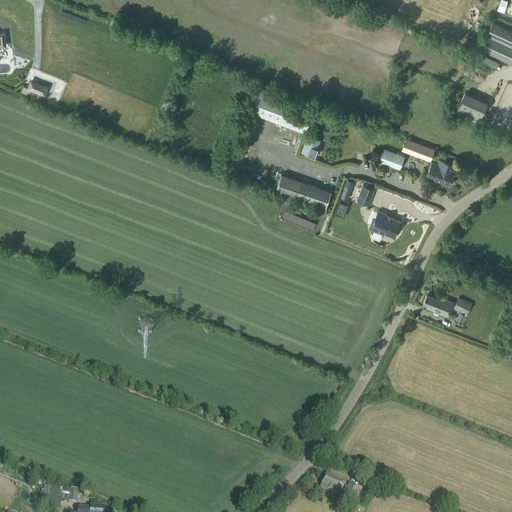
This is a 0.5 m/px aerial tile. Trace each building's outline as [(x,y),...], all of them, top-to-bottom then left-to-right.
[(504,0),(500,0),(497,9),(503,12),(507,1),(504,0)] [(511,7),(506,5),(503,15),(511,17),(511,7)] [(511,32),(492,23),(480,50),(511,64),(511,32)] [(485,55),(483,60),(497,67),(500,62),(485,55)] [(23,86),(21,92),(40,99),(42,95),(45,96),(49,86),(31,79),(27,87),(23,86)] [(246,108),(304,131),(314,106),(256,84),(246,108)] [(456,112),(478,122),(488,103),(466,93),(456,112)] [(308,134),(301,151),(312,155),(319,138),(308,134)] [(434,148),(405,138),(401,150),(429,160),(434,148)] [(400,170),(405,156),(384,148),(378,162),(400,170)] [(431,164),(428,170),(436,173),(434,178),(450,184),(454,173),(452,172),(455,165),(440,159),(437,166),(431,164)] [(281,173),(275,192),(324,210),(331,191),(281,173)] [(375,188),(363,184),(356,200),(368,204),(375,188)] [(341,195),(348,197),(351,190),(343,188),(341,195)] [(344,215),(349,203),(342,200),(337,212),(344,215)] [(314,230),(318,222),(287,209),(283,217),(314,230)] [(398,225),(399,220),(386,215),(386,214),(378,210),(375,218),(372,217),(368,228),(382,233),(383,232),(393,236),(395,231),(398,232),(400,226),(398,225)] [(427,294),(423,303),(428,305),(426,307),(448,316),(453,302),(438,295),(437,298),(427,294)] [(460,311),(465,314),(466,314),(471,303),(459,296),(453,308),(460,311)] [(459,312),(455,320),(461,323),(465,314),(460,311),(459,312)] [(345,494),(343,499),(356,503),(361,488),(349,483),(347,489),(343,487),(345,482),(327,474),(321,487),(339,495),(341,492),(345,494)] [(45,496),(53,498),(54,488),(47,487),(45,496)] [(68,503),(76,504),(78,492),(71,489),(63,488),(63,489),(61,501),(68,503)] [(105,511),(106,509),(98,508),(98,503),(92,503),(91,511),(79,509),(78,511),(105,511)]
